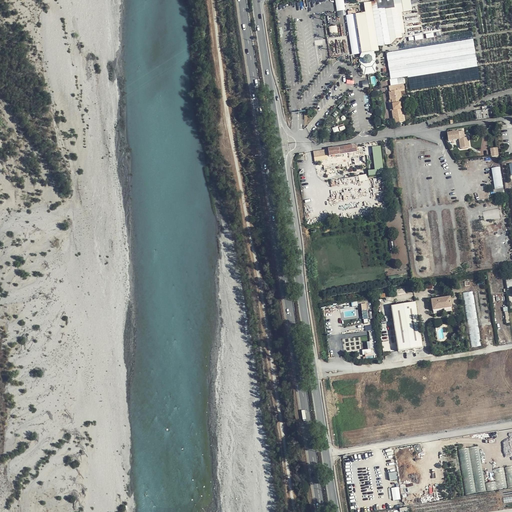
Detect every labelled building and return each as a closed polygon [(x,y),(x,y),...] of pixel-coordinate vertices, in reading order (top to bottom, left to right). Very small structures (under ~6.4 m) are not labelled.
[(336,0),(338,16),(346,15),(344,0),(336,0)] [(392,0),(348,0),(349,3),(367,0),(375,0),(375,1),(377,10),(381,9),(393,8),(392,0)] [(396,38),(402,38),(401,33),(405,33),(402,13),(411,12),(409,0),(392,0),(393,9),(384,10),(390,45),(396,38)] [(348,16),(345,16),(352,56),(360,55),(358,59),(359,65),(361,70),(363,75),(375,74),(376,64),(376,57),(373,53),(378,52),(377,47),(390,45),(384,10),(384,9),(381,10),(380,10),(377,10),(375,1),(363,3),(364,13),(355,15),(354,11),(347,13),(348,16)] [(422,16),(409,18),(412,38),(425,36),(422,16)] [(386,54),(390,80),(403,78),(477,67),(473,40),(386,54)] [(390,80),(388,81),(389,92),(398,91),(404,90),(403,78),(390,80)] [(389,92),(390,100),(391,100),(392,104),(399,103),(401,103),(400,98),(398,98),(398,96),(399,96),(398,91),(389,92)] [(391,111),(392,119),(394,119),(395,123),(404,122),(403,117),(401,117),(400,115),(402,115),(401,109),(400,110),(393,110),(391,111)] [(462,131),(446,134),(447,141),(458,139),(459,148),(468,147),(467,138),(463,138),(462,131)] [(356,152),(355,145),(328,149),(329,156),(345,154),(356,152)] [(383,175),(379,146),(371,147),(375,171),(366,172),(367,177),(383,175)] [(500,167),(490,168),(493,189),(503,187),(500,167)] [(481,345),(473,291),(463,293),(472,347),(481,345)] [(452,308),(450,297),(431,300),(433,311),(452,308)] [(423,346),(415,302),(391,306),(398,350),(423,346)] [(364,322),(368,322),(368,319),(373,318),(371,303),(362,304),(364,322)] [(507,486),(504,468),(485,471),(488,490),(507,486)] [(393,500),(401,499),(400,487),(392,487),(393,500)]
